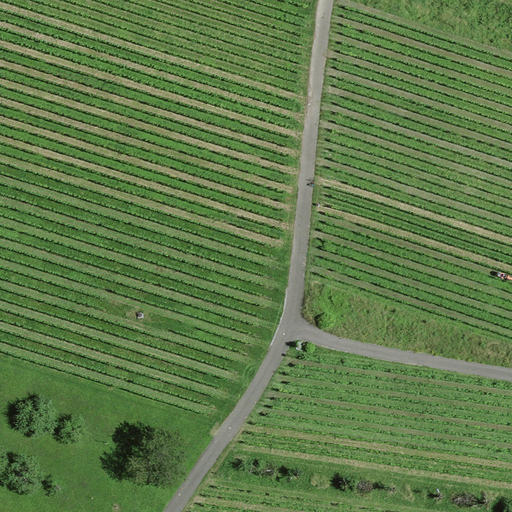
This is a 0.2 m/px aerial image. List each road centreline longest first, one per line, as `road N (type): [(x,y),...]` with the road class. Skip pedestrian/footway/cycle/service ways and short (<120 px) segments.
road 1 (track): [(511,373),(293,326),(177,511)]
road 2 (track): [(293,326),(325,0)]
